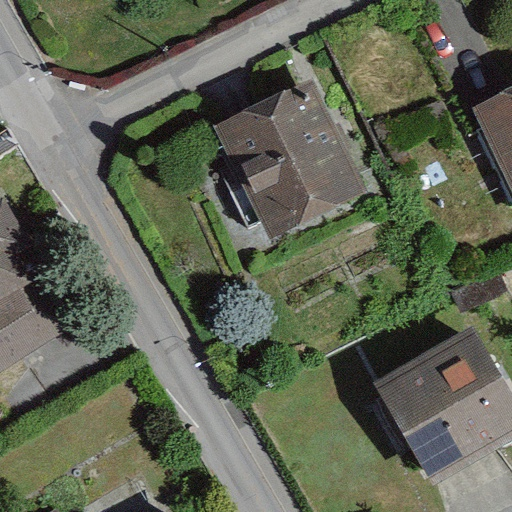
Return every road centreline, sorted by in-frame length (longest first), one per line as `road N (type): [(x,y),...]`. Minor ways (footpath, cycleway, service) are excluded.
road 1 (residential): [(267,511),(50,149)]
road 2 (residential): [(350,0),(50,149)]
